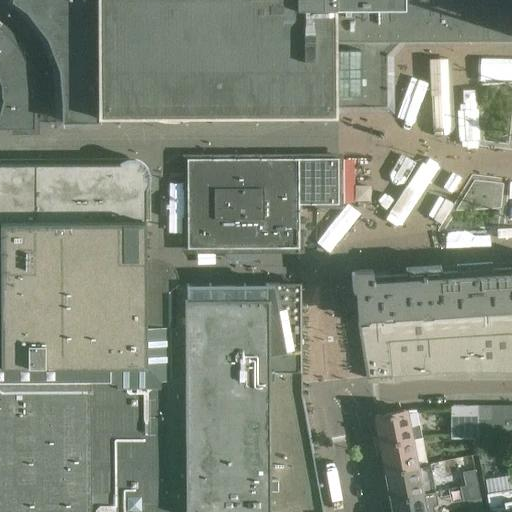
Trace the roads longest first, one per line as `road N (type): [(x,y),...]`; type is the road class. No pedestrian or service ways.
road 1 (residential): [(330,392),(511,390)]
road 2 (unclassified): [(351,511),(330,392)]
